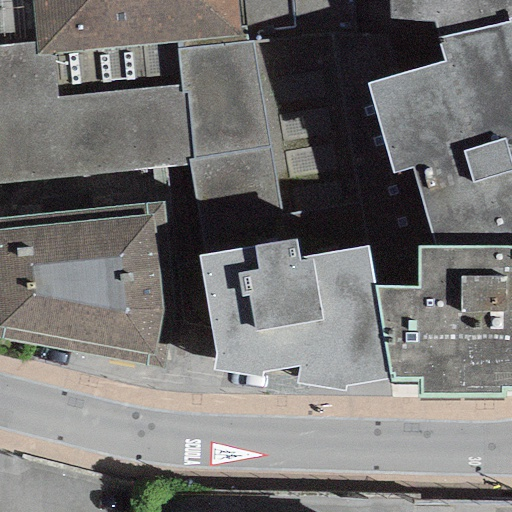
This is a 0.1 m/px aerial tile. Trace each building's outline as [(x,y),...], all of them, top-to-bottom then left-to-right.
[(0,0),(0,184),(188,166),(203,257),(285,243),(252,42),(240,40),(235,0),(0,0)] [(507,21),(511,18),(511,0),(388,0),(390,22),(433,22),(437,40),(508,24),(507,21)] [(437,248),(511,248),(511,18),(507,21),(508,24),(437,40),(443,61),(366,83),(391,174),(412,168),(437,248)] [(151,205),(0,217),(0,338),(149,364),(161,314),(151,205)] [(344,387),(390,379),(373,289),(366,247),(299,258),(298,241),(285,243),(203,257),(198,257),(216,354),(212,371),(260,378),(262,373),(298,366),(297,384),(344,392),(344,387)] [(390,379),(391,383),(419,381),(418,397),(502,399),(503,388),(511,388),(511,248),(437,248),(418,248),(417,289),(373,289),(390,379)]
